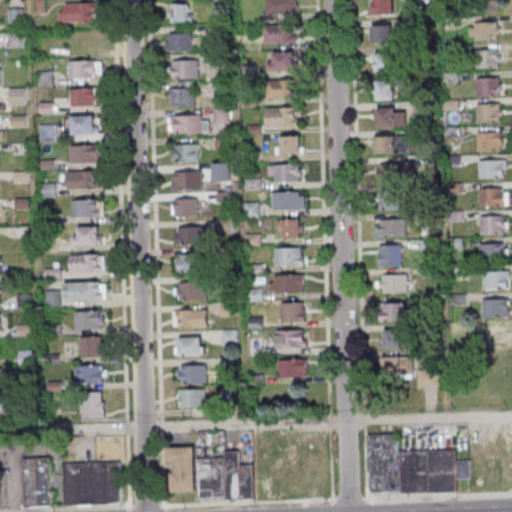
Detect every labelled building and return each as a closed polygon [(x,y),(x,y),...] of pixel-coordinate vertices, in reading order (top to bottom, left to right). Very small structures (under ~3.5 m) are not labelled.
[(295,0),(269,0),(269,13),(295,13),(295,0)] [(396,14),(396,0),(370,0),(371,14),(396,14)] [(473,0),(499,0),(500,10),(474,10),(473,0)] [(94,3),(95,20),(70,21),(70,4),(94,3)] [(169,23),(190,23),(190,4),(169,4),(169,23)] [(24,8),(25,25),(10,26),(9,9),(24,8)] [(474,22),(500,21),(501,38),(475,39),(474,22)] [(264,25),(264,44),(297,44),(297,25),(264,25)] [(373,42),(393,42),(393,25),(373,25),(373,42)] [(25,32),(25,46),(10,46),(9,32),(25,32)] [(95,32),(95,49),(71,50),(71,32),(95,32)] [(193,52),(193,34),(167,34),(167,52),(193,52)] [(476,50),(502,49),(503,66),(476,67),(476,50)] [(270,53),(270,72),(297,72),(297,53),(270,53)] [(375,53),(375,71),(395,71),(395,53),(375,53)] [(94,60),(94,77),(70,78),(70,60),(94,60)] [(199,79),(199,61),(173,61),(173,79),(199,79)] [(476,78),(502,77),(503,94),(476,95),(476,78)] [(295,97),(295,80),(270,80),(270,97),(295,97)] [(397,99),(397,80),(375,81),(375,99),(397,99)] [(216,97),(227,95),(225,83),(214,85),(216,97)] [(26,87),(26,104),(11,105),(11,88),(26,87)] [(195,105),(195,87),(171,87),(171,105),(195,105)] [(96,88),(96,105),(72,106),(72,88),(96,88)] [(477,104),(504,103),(504,121),(478,121),(477,104)] [(299,127),(299,108),(267,108),(267,127),(299,127)] [(407,127),(407,108),(377,108),(377,127),(407,127)] [(230,123),(230,109),(215,109),(215,123),(230,123)] [(97,115),(97,133),(73,133),(72,116),(97,115)] [(210,115),(171,115),(171,133),(210,133),(210,115)] [(57,124),(57,141),(42,141),(41,124),(57,124)] [(478,132),(504,131),(505,149),(478,150),(478,132)] [(303,136),(280,136),(280,154),(303,154),(303,136)] [(411,137),(375,137),(375,154),(411,154),(411,137)] [(198,144),(174,144),(174,162),(198,162),(198,144)] [(95,145),(96,162),(72,163),(71,145),(95,145)] [(56,158),(57,169),(42,169),(42,159),(56,158)] [(480,160),(506,159),(507,176),(480,177),(480,160)] [(232,164),(214,164),(214,181),(232,181),(232,164)] [(302,164),(270,164),(270,181),(302,181),(302,164)] [(379,165),(379,184),(408,184),(408,165),(379,165)] [(97,170),(97,188),(73,188),(73,171),(97,170)] [(29,171),(29,181),(15,181),(14,171),(29,171)] [(174,189),(204,189),(204,171),(174,171),(174,189)] [(57,183),(58,196),(43,196),(43,183),(57,183)] [(480,188),(506,188),(507,205),(480,206),(480,188)] [(305,210),(305,192),(273,192),(273,210),(305,210)] [(404,210),(404,193),(379,193),(379,210),(404,210)] [(30,197),(30,208),(15,208),(15,198),(30,197)] [(175,216),(199,216),(199,198),(175,198),(175,216)] [(98,199),(99,216),(74,217),(74,199),(98,199)] [(481,216),(507,215),(508,233),(481,234),(481,216)] [(302,238),(302,220),(282,220),(282,238),(302,238)] [(407,237),(407,220),(377,220),(377,237),(407,237)] [(101,245),(101,226),(75,226),(75,245),(101,245)] [(205,226),(176,226),(176,244),(205,244),(205,226)] [(480,243),(507,242),(507,260),(481,261),(480,243)] [(403,245),(379,245),(379,266),(403,266),(403,245)] [(276,265),(305,265),(305,247),(276,247),(276,265)] [(105,254),(72,254),(72,272),(105,272),(105,254)] [(178,272),(204,272),(204,254),(178,254),(178,272)] [(46,278),(61,278),(61,269),(46,269),(46,278)] [(483,271),(510,270),(510,287),(484,288),(483,271)] [(270,274),(270,292),(305,292),(305,274),(270,274)] [(409,292),(409,274),(381,274),(381,292),(409,292)] [(107,281),(66,281),(66,300),(107,300),(107,281)] [(178,299),(206,299),(206,281),(178,281),(178,299)] [(61,292),(47,292),(47,302),(61,302),(61,292)] [(33,307),(33,295),(20,295),(20,307),(33,307)] [(483,299),(510,298),(510,316),(484,316),(483,299)] [(406,302),(383,302),(383,321),(406,321),(406,302)] [(306,303),(282,303),(282,322),(306,322),(306,303)] [(177,309),(177,327),(209,327),(209,309),(177,309)] [(77,328),(105,328),(105,310),(77,310),(77,328)] [(482,327),(508,326),(509,343),(483,344),(482,327)] [(384,329),(384,349),(402,349),(402,329),(384,329)] [(226,343),(237,343),(237,330),(226,330),(226,343)] [(308,348),(308,330),(277,330),(277,348),(308,348)] [(81,336),(81,356),(105,356),(105,336),(81,336)] [(176,355),(206,355),(206,337),(176,337),(176,355)] [(385,356),(385,374),(415,374),(415,356),(385,356)] [(309,360),(279,360),(279,380),(309,380),(309,360)] [(77,365),(77,383),(107,383),(107,365),(77,365)] [(207,384),(207,365),(179,365),(179,384),(207,384)] [(418,370),(418,387),(440,387),(440,370),(418,370)] [(206,390),(179,390),(179,408),(206,408),(206,390)] [(105,419),(105,393),(84,393),(84,419),(105,419)] [(368,434),(370,487),(372,491),(375,493),(401,492),(458,491),(458,479),(472,479),(472,459),(458,459),(458,449),(402,450),(402,456),(399,456),(398,433),(368,434)] [(270,499),(269,436),(254,436),(255,464),(240,464),(240,451),(227,452),(227,458),(199,459),(200,500),(270,499)] [(171,492),(196,492),(196,448),(171,448),(171,492)] [(24,507),(52,507),(52,458),(24,458),(24,507)] [(65,463),(66,505),(123,504),(123,462),(65,463)]
